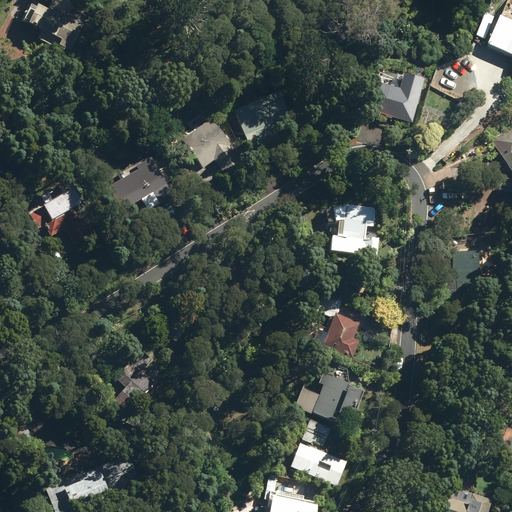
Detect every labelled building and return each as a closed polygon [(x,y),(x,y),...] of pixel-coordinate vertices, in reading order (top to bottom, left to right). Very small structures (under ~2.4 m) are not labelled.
[(60,47),(69,52),(82,26),(80,25),(85,16),(72,9),(74,4),(65,0),(51,0),(47,10),(36,5),(26,25),(41,32),(37,39),(59,50),(60,47)] [(511,0),(501,0),(499,5),(497,7),(494,10),(493,11),(492,13),(490,16),(482,36),(511,47),(511,0)] [(42,56),(48,60),(51,54),(45,51),(42,56)] [(367,112),(412,125),(424,80),(404,75),(399,90),(376,83),(367,112)] [(446,85),(441,95),(457,103),(462,92),(446,85)] [(233,112),(254,160),(279,148),(270,127),(291,118),(279,92),(233,112)] [(210,119),(180,141),(201,170),(214,161),(227,178),(243,166),(210,119)] [(511,127),(491,140),(511,173),(511,127)] [(163,179),(151,158),(135,166),(138,171),(106,189),(119,212),(141,201),(147,212),(173,197),(166,184),(169,182),(166,177),(163,179)] [(496,207),(511,208),(511,186),(498,185),(496,207)] [(62,196),(59,190),(43,200),(46,205),(28,216),(28,217),(20,223),(29,239),(38,234),(36,231),(43,227),(49,238),(64,230),(73,246),(88,237),(64,195),(62,196)] [(329,253),(370,257),(370,256),(377,257),(379,238),(371,237),(371,242),(365,241),(366,227),(373,228),(375,210),(344,207),(344,208),(325,211),(328,224),(337,223),(336,238),(331,238),(329,253)] [(455,286),(456,314),(481,312),(479,252),(452,253),(453,286),(455,286)] [(337,268),(343,272),(347,267),(341,263),(337,268)] [(322,347),(352,359),(359,341),(353,339),(359,324),(336,314),(342,299),(323,291),(315,311),(333,318),(327,334),(317,330),(313,342),(323,345),(322,347)] [(163,335),(176,343),(187,326),(175,317),(163,335)] [(398,328),(391,327),(390,345),(397,346),(398,328)] [(109,385),(140,412),(150,400),(145,395),(154,384),(143,375),(146,371),(144,369),(153,359),(141,349),(109,385)] [(294,409),(336,424),(339,416),(351,420),(361,394),(347,389),(348,387),(321,376),(317,385),(322,387),(318,397),(300,391),(294,409)] [(312,441),(324,446),(331,429),(309,420),(301,440),(311,444),(312,441)] [(290,469),(337,488),(346,463),(299,445),(290,469)] [(126,456),(44,492),(52,511),(68,511),(71,511),(73,511),(138,484),(126,456)] [(488,511),(492,502),(450,488),(441,511),(488,511)] [(260,511),(316,511),(316,508),(295,503),(296,497),(265,490),(260,511)]
